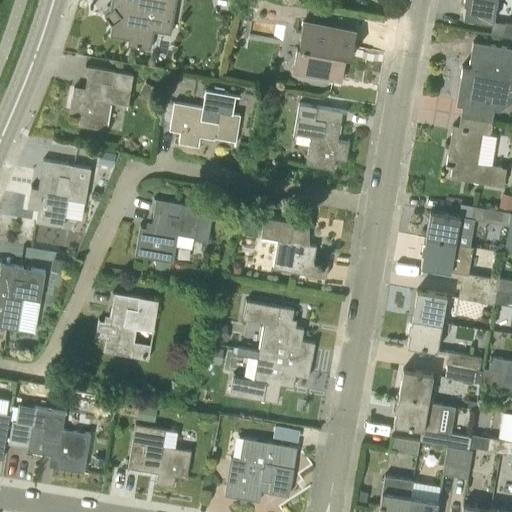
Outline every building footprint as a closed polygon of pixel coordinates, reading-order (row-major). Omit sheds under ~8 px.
[(171,32),(176,0),(110,0),(109,9),(104,13),(111,23),(109,34),(128,37),(127,43),(151,47),(154,29),(171,32)] [(492,21),(495,0),(467,0),(467,4),(465,3),(463,17),(492,21)] [(490,33),(511,36),(511,23),(504,22),(504,23),(492,21),(490,33)] [(351,57),(356,31),(302,22),(298,47),(296,46),(292,72),(341,80),(345,56),(351,57)] [(460,117),(491,122),(493,109),(486,108),(491,77),(511,80),(511,47),(472,41),(468,66),(462,65),(456,106),(461,107),(460,117)] [(128,105),(133,73),(89,66),(86,88),(74,86),(70,111),(79,113),(77,126),(106,131),(110,102),(128,105)] [(232,113),(236,95),(223,93),(213,91),(205,90),(202,107),(174,102),(169,129),(180,131),(178,141),(196,144),(197,134),(235,141),(239,115),(232,113)] [(277,91),(267,91),(268,103),(278,103),(277,91)] [(345,159),(348,142),(337,141),(342,111),(298,103),(293,133),(310,136),(305,164),(333,169),(334,158),(345,159)] [(489,135),(491,122),(460,117),(458,126),(452,125),(445,165),(451,167),(450,176),(502,185),(505,168),(476,163),(481,133),(489,135)] [(114,152),(100,150),(98,163),(112,165),(114,152)] [(73,164),(45,160),(43,159),(38,188),(30,187),(27,208),(37,209),(35,221),(63,225),(67,199),(84,202),(90,167),(73,164)] [(511,205),(511,194),(501,193),(499,206),(511,209),(511,205)] [(212,208),(156,199),(151,228),(139,226),(134,256),(156,259),(170,261),(172,262),(177,234),(194,237),(193,239),(207,242),(212,208)] [(508,225),(509,219),(510,212),(473,206),(471,218),(508,225)] [(425,239),(454,243),(459,216),(430,211),(425,239)] [(326,277),(328,263),(314,261),(316,245),(305,244),(308,225),(263,218),(260,237),(277,239),(272,268),(326,277)] [(472,246),(454,243),(425,239),(424,243),(426,243),(424,253),(423,253),(421,266),(461,273),(459,286),(495,292),(498,273),(491,272),(490,278),(467,274),(472,246)] [(51,265),(63,268),(65,260),(53,258),(51,265)] [(170,261),(156,259),(155,267),(169,270),(170,261)] [(240,274),(241,267),(237,261),(229,259),(227,272),(240,274)] [(40,301),(45,271),(1,263),(0,270),(0,326),(17,329),(22,298),(40,301)] [(232,289),(234,278),(223,276),(221,287),(232,289)] [(511,291),(511,280),(499,279),(497,289),(511,291)] [(493,303),(495,292),(459,286),(457,297),(493,303)] [(411,317),(440,322),(445,295),(416,290),(411,317)] [(153,330),(158,300),(114,293),(109,316),(105,315),(104,321),(98,320),(95,338),(105,340),(103,351),(148,359),(151,344),(133,341),(135,327),(153,330)] [(258,350),(311,359),(314,342),(301,340),(303,328),(290,326),(293,308),(245,300),(242,318),(263,321),(258,350)] [(436,350),(440,322),(411,317),(411,322),(409,321),(407,331),(409,331),(407,345),(436,350)] [(228,340),(226,324),(209,326),(211,341),(228,340)] [(220,364),(223,348),(207,346),(204,361),(220,364)] [(311,359),(258,350),(237,346),(236,354),(257,358),(253,379),(232,375),(229,393),(277,402),(280,384),(292,386),(294,375),(308,377),(311,359)] [(446,365),(478,370),(480,358),(448,352),(446,365)] [(511,360),(490,357),(488,368),(511,371),(511,360)] [(481,370),(478,370),(446,365),(444,376),(480,382),(481,370)] [(511,371),(488,368),(483,367),(481,382),(511,386),(511,371)] [(398,397),(427,402),(432,374),(403,369),(398,397)] [(442,404),(427,402),(398,397),(397,401),(399,401),(398,410),(396,410),(393,424),(422,429),(420,441),(446,445),(461,448),(469,450),(469,448),(471,436),(459,435),(437,430),(442,404)] [(155,408),(138,405),(136,417),(153,420),(155,408)] [(83,471),(90,433),(63,429),(66,412),(34,406),(26,451),(50,455),(50,454),(56,455),(54,466),(83,471)] [(185,477),(190,450),(163,445),(165,428),(134,423),(126,467),(156,472),(155,483),(172,486),(174,476),(185,477)] [(300,439),(302,428),(279,423),(277,434),(300,439)] [(417,453),(419,440),(390,436),(388,449),(417,453)] [(288,495),(296,446),(242,437),(239,450),(241,451),(240,457),(230,456),(223,495),(259,501),(260,491),(288,495)] [(488,439),(477,437),(475,447),(487,449),(487,451),(511,454),(511,449),(511,441),(488,438),(488,439)] [(456,476),(461,448),(446,445),(442,474),(456,476)] [(461,448),(456,476),(467,478),(471,448),(469,448),(469,450),(461,448)] [(407,511),(411,496),(410,496),(412,479),(384,475),(382,491),(378,511),(407,511)] [(367,491),(359,490),(357,502),(365,503),(367,491)] [(411,496),(407,511),(434,511),(437,500),(411,496)]
